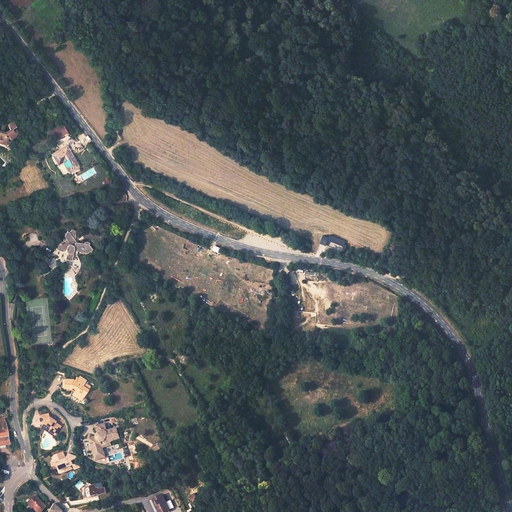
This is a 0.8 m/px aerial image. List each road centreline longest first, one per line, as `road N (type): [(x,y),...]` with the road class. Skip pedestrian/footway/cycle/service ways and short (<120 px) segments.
road 1 (tertiary): [(1,20),(153,208),(235,245),(365,270),(419,300),(466,360),(510,511)]
road 2 (track): [(263,366),(276,339),(285,256),(260,235),(145,184),(129,185)]
road 3 (track): [(136,193),(95,310),(56,355),(31,403)]
road 4 (unclassified): [(30,469),(13,416),(0,265)]
road 5 (track): [(104,153),(117,136),(101,46),(81,0)]
road 6 (track): [(328,487),(298,457),(268,402),(263,366)]
